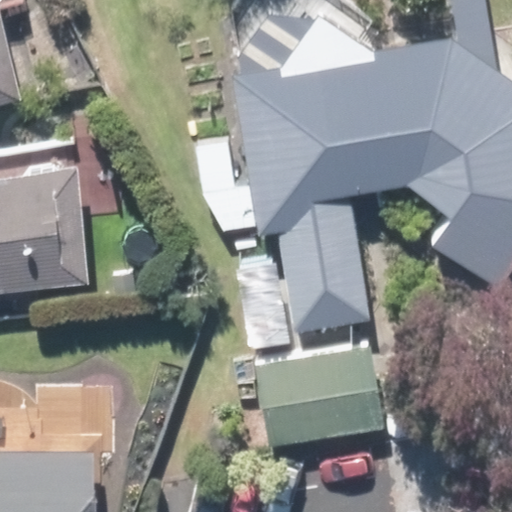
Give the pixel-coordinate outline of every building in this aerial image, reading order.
[(1,0),(0,0),(0,91),(22,86),(1,0)] [(276,264),(278,357),(375,347),(357,215),(420,207),(421,264),(503,293),(511,282),(511,56),(226,95),(243,266),(276,264)] [(84,159),(0,163),(0,282),(89,279),(84,159)] [(384,365),(254,383),(265,466),(396,448),(384,365)] [(0,511),(98,511),(99,441),(0,440),(0,511)]
